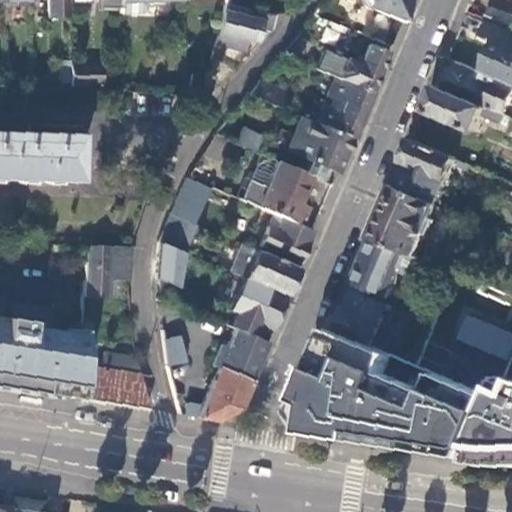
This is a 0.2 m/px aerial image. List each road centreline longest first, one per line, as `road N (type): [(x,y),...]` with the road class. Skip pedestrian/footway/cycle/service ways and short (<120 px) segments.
road 1 (residential): [(439,0),(246,468)]
road 2 (residential): [(156,451),(165,418),(145,316),(145,233),(194,138),(305,0)]
road 3 (primary): [(511,499),(246,468)]
road 4 (primary): [(43,439),(97,462),(177,474),(220,479),(246,468)]
road 5 (primary): [(246,468),(421,511)]
